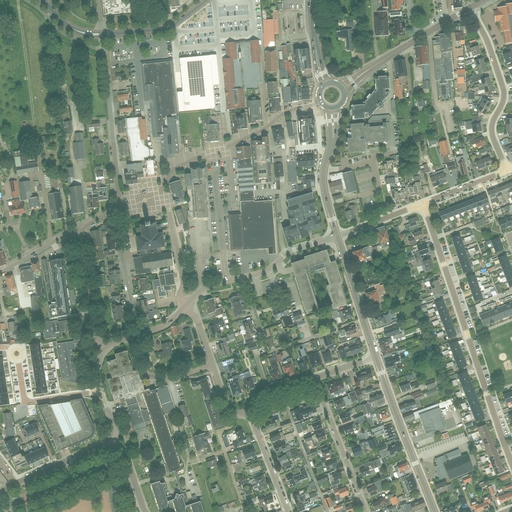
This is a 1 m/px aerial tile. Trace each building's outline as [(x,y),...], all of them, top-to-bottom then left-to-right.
[(169,0),(171,15),(190,0),(169,0)] [(382,8),(388,8),(388,7),(387,0),(378,0),(379,0),(381,0),(382,7),(382,8)] [(390,0),(392,10),(400,9),(399,4),(402,4),(401,0),(390,0)] [(453,0),(454,8),(462,7),(461,0),(453,0)] [(498,11),(494,11),(495,21),(499,20),(501,31),(504,31),(506,43),(511,42),(511,3),(504,5),(504,7),(498,8),(498,11)] [(383,12),(381,12),(377,12),(377,16),(375,16),(376,36),(382,36),(388,35),(387,15),(387,12),(383,12)] [(276,34),(280,34),(280,19),(265,20),(266,47),(277,47),(276,34)] [(402,33),(401,19),(392,20),(393,35),(398,35),(397,33),(402,33)] [(351,30),(354,30),(353,22),(346,23),(347,30),(347,31),(340,31),(337,31),(337,32),(338,32),(338,38),(344,37),(344,39),(346,39),(347,51),(354,50),(353,45),(356,45),(355,37),(352,37),(352,33),(353,33),(352,32),(351,30)] [(447,84),(446,80),(454,79),(449,32),(445,32),(445,34),(439,35),(439,37),(434,38),(434,41),(432,41),(436,81),(439,81),(439,84),(447,84)] [(228,109),(245,108),(248,108),(249,124),(256,124),(255,121),(262,121),(260,101),(259,88),(259,84),(262,83),(258,41),(226,44),(228,59),(223,60),(228,109)] [(471,52),(472,56),(480,53),(478,46),(471,48),(470,45),(465,46),(467,53),(471,52)] [(506,64),(511,61),(511,45),(506,47),(508,53),(503,54),(506,64)] [(420,47),(418,47),(415,48),(415,49),(416,59),(417,66),(423,65),(423,69),(423,81),(423,89),(430,89),(430,81),(429,81),(428,64),(429,64),(426,46),(420,47)] [(309,49),(301,50),(294,50),(296,71),(304,71),(304,69),(311,69),(309,49)] [(267,50),(268,72),(280,72),(279,50),(267,50)] [(182,92),(177,92),(179,112),(216,109),(213,86),(219,85),(217,65),(212,66),(211,66),(211,63),(211,59),(186,62),(186,58),(179,58),(182,92)] [(474,61),(476,68),(484,65),(482,59),(474,61)] [(153,130),(154,137),(157,137),(157,140),(162,140),(163,155),(165,155),(166,158),(175,157),(174,154),(178,154),(175,121),(178,121),(172,60),(142,63),(145,102),(150,101),(151,106),(152,106),(153,115),(152,115),(152,120),(153,120),(154,130),(153,130)] [(405,60),(394,61),(396,77),(407,75),(405,60)] [(288,79),(289,79),(290,87),(290,90),(290,94),(291,94),(291,102),(298,101),(298,93),(301,93),(301,87),(297,88),(297,86),(293,74),(292,62),(288,62),(288,79)] [(484,65),(476,68),(479,74),(486,71),(484,65)] [(476,74),(470,77),(467,78),(467,79),(466,79),(467,80),(466,81),(471,80),(472,83),(478,81),(476,74)] [(374,91),(364,103),(365,104),(364,106),(363,105),(353,106),(353,109),(351,109),(351,117),(354,117),(354,120),(365,119),(364,113),(367,113),(368,116),(369,117),(378,107),(379,110),(381,110),(382,109),(382,108),(380,107),(382,105),(381,104),(389,94),(387,92),(385,93),(385,90),(390,89),(389,79),(386,79),(386,76),(378,77),(378,79),(375,80),(376,89),(377,90),(375,92),(374,91)] [(478,88),(491,83),(488,77),(481,80),(482,83),(477,84),(478,88)] [(277,82),(268,82),(270,112),(281,111),(280,98),(279,98),(279,93),(278,93),(278,90),(277,90),(277,82)] [(491,83),(478,88),(479,91),(484,89),(485,93),(493,90),(491,83)] [(290,87),(282,88),(284,105),(287,104),(287,103),(291,102),(291,94),(290,94),(290,90),(290,87)] [(481,105),(488,109),(491,103),(484,99),(481,105)] [(488,109),(481,105),(478,103),(473,104),(473,106),(476,106),(479,108),(477,111),(484,115),(488,109)] [(245,114),(236,115),(238,130),(243,129),(243,130),(247,129),(245,114)] [(207,131),(205,131),(205,135),(207,135),(208,142),(213,142),(212,125),(211,125),(210,117),(210,116),(205,117),(207,131)] [(310,125),(313,125),(314,125),(314,124),(314,121),(314,118),(314,117),(312,116),(309,116),(309,117),(303,117),(302,116),(297,117),(298,126),(300,126),(300,133),(299,134),(300,142),(313,141),(312,137),(312,136),(311,137),(311,133),(312,133),(312,128),(310,128),(310,125)] [(141,160),(141,163),(142,163),(144,175),(146,175),(146,177),(156,176),(155,159),(151,159),(150,149),(144,145),(144,140),(147,140),(145,120),(142,120),(142,117),(125,119),(127,137),(128,137),(132,161),(141,160)] [(388,142),(386,120),(365,122),(365,124),(363,124),(363,123),(350,124),(351,138),(347,139),(348,153),(365,151),(365,142),(366,142),(366,144),(380,142),(380,143),(388,142)] [(473,121),(465,122),(466,129),(472,128),(473,132),(481,131),(480,123),(473,125),(473,121)] [(275,142),(276,146),(281,145),(282,149),(285,148),(284,144),(283,139),(284,139),(283,134),(281,128),(272,130),(275,142)] [(29,148),(31,147),(34,146),(32,140),(30,131),(23,132),(23,133),(21,133),(21,136),(23,136),(23,137),(24,137),(25,143),(26,145),(27,144),(29,148)] [(75,134),(76,143),(73,143),(75,160),(85,159),(83,142),(85,142),(84,133),(75,134)] [(485,144),(482,138),(476,140),(475,137),(468,140),(469,145),(475,143),(477,147),(485,144)] [(258,141),(252,142),(255,184),(272,183),(270,164),(273,163),(273,158),(270,158),(268,138),(262,138),(263,142),(258,143),(258,141)] [(98,139),(92,140),(93,145),(95,145),(97,155),(104,154),(103,146),(102,146),(102,143),(99,144),(98,139)] [(443,156),(444,163),(449,162),(448,159),(446,159),(445,155),(450,154),(446,141),(440,142),(443,156)] [(126,142),(119,143),(121,156),(128,155),(126,142)] [(237,161),(237,165),(252,164),(251,146),(236,147),(236,151),(237,151),(237,153),(236,153),(237,159),(238,159),(238,161),(237,161)] [(22,164),(21,157),(20,151),(16,151),(14,151),(13,151),(14,157),(15,157),(16,167),(17,174),(39,171),(37,161),(28,163),(22,164)] [(479,161),(475,162),(474,163),(473,161),(471,154),(468,155),(471,168),(477,166),(478,169),(485,167),(482,159),(482,160),(481,157),(478,159),(479,161)] [(463,156),(456,157),(458,164),(459,164),(460,168),(459,168),(460,172),(461,172),(462,176),(467,174),(466,167),(465,162),(468,161),(466,155),(463,156)] [(298,161),(296,161),(296,165),(296,166),(297,166),(297,172),(298,176),(303,175),(303,173),(313,172),(314,172),(313,166),(314,166),(313,156),(306,157),(301,157),(298,157),(298,161)] [(490,157),(482,159),(485,167),(492,164),(490,157)] [(273,159),(274,165),(275,177),(276,177),(276,182),(284,181),(283,164),(282,164),(282,158),(273,159)] [(385,164),(382,165),(383,170),(393,168),(396,168),(395,160),(385,162),(385,164)] [(289,183),(297,182),(295,162),(290,162),(287,163),(289,183)] [(454,162),(447,164),(449,171),(456,169),(454,162)] [(142,163),(141,163),(141,164),(127,165),(128,171),(125,172),(127,185),(138,183),(137,178),(144,177),(144,175),(142,163)] [(237,165),(238,173),(252,172),(252,164),(237,165)] [(191,174),(185,174),(186,186),(187,186),(190,218),(197,217),(197,218),(208,217),(205,184),(205,185),(205,179),(206,179),(207,179),(206,167),(205,167),(191,168),(191,174)] [(397,175),(396,168),(393,168),(383,170),(384,175),(390,174),(391,176),(397,175)] [(447,182),(443,174),(446,173),(445,169),(436,173),(437,176),(440,184),(447,182)] [(252,172),(238,173),(239,182),(253,181),(252,172)] [(43,173),(45,185),(47,195),(52,220),(64,218),(60,193),(52,194),(49,173),(43,173)] [(402,174),(397,175),(391,176),(391,179),(388,179),(385,180),(386,184),(386,185),(388,184),(396,183),(395,178),(398,177),(403,177),(403,175),(402,174)] [(440,184),(437,176),(434,177),(432,174),(429,175),(434,187),(440,184)] [(307,184),(307,187),(315,187),(315,184),(315,176),(302,177),(298,177),(299,181),(302,180),(303,184),(307,184)] [(353,179),(348,180),(346,176),(339,178),(332,180),(333,185),(331,186),(333,193),(342,191),(345,204),(344,204),(337,206),(339,215),(341,215),(342,219),(347,218),(348,219),(355,217),(357,216),(357,213),(360,212),(358,205),(354,206),(355,209),(351,210),(345,190),(350,189),(350,191),(356,190),(353,179)] [(415,185),(413,185),(415,195),(420,194),(418,188),(421,187),(420,181),(421,180),(420,176),(413,177),(414,182),(415,182),(415,185)] [(17,181),(9,182),(10,189),(12,198),(13,197),(14,200),(12,201),(12,205),(8,206),(9,213),(11,212),(12,215),(16,215),(16,216),(26,214),(24,204),(24,203),(20,204),(19,199),(18,200),(18,197),(20,196),(18,188),(17,181)] [(19,183),(22,200),(22,201),(28,200),(30,210),(40,208),(38,197),(32,198),(29,181),(19,183)] [(41,186),(39,186),(38,181),(33,182),(34,187),(35,187),(35,191),(38,191),(38,192),(42,192),(41,186)] [(180,181),(169,184),(173,194),(174,197),(173,197),(175,204),(186,200),(183,190),(180,181)] [(253,181),(239,182),(240,199),(254,198),(253,181)] [(401,182),(403,188),(398,189),(401,201),(406,200),(405,197),(407,196),(406,191),(405,184),(404,184),(404,181),(401,182)] [(101,182),(97,183),(100,201),(107,200),(106,188),(102,188),(101,182)] [(68,188),(69,188),(72,214),(79,213),(85,212),(81,186),(75,187),(73,188),(72,183),(67,183),(68,188)] [(407,183),(405,184),(406,191),(408,190),(410,196),(415,195),(413,185),(408,186),(407,183)] [(508,193),(505,185),(499,187),(502,195),(503,195),(506,193),(508,199),(511,198),(509,193),(508,193)] [(499,187),(493,190),(496,197),(497,197),(498,197),(499,200),(502,199),(503,201),(504,200),(505,200),(503,195),(502,195),(499,187)] [(401,201),(398,189),(391,190),(393,199),(395,199),(396,202),(401,201)] [(490,189),(487,191),(487,192),(490,200),(492,203),(496,202),(497,204),(499,203),(498,201),(497,197),(496,197),(493,190),(491,191),(490,189)] [(287,243),(309,236),(308,231),(322,227),(314,199),(312,192),(287,200),(289,207),(287,208),(290,215),(288,216),(291,226),(283,228),(287,243)] [(332,197),(334,204),(343,202),(341,194),(332,197)] [(486,195),(480,197),(483,204),(482,205),(484,210),(485,210),(486,209),(484,204),(489,202),(486,195)] [(480,197),(474,199),(477,207),(476,207),(478,212),(479,212),(480,211),(478,206),(482,205),(483,204),(480,197)] [(273,214),(272,201),(254,202),(254,198),(240,199),(241,213),(229,214),(229,217),(273,214)] [(474,199),(468,201),(471,209),(470,209),(472,214),(473,214),(474,214),(472,208),(476,207),(477,207),(474,199)] [(468,201),(462,204),(465,211),(464,211),(466,217),(467,216),(468,216),(469,216),(467,211),(470,209),(471,209),(468,201)] [(462,204),(456,206),(459,213),(458,214),(460,219),(461,219),(463,218),(461,213),(464,211),(465,211),(462,204)] [(456,206),(451,208),(453,216),(454,219),(455,221),(457,220),(455,215),(458,214),(459,213),(456,206)] [(451,208),(445,210),(448,218),(447,218),(450,226),(451,226),(451,225),(452,225),(452,224),(451,224),(451,223),(450,221),(454,219),(453,216),(451,208)] [(182,209),(175,212),(180,224),(182,223),(184,223),(184,225),(183,225),(184,227),(183,228),(185,231),(189,230),(190,230),(189,228),(188,221),(186,222),(182,209)] [(445,210),(439,213),(442,220),(441,221),(443,226),(445,225),(443,220),(447,218),(448,218),(445,210)] [(273,214),(229,217),(230,234),(274,231),(273,214)] [(502,214),(500,215),(502,220),(498,222),(501,229),(507,227),(504,219),(502,214)] [(410,224),(404,226),(406,232),(411,230),(411,227),(419,224),(416,218),(408,221),(410,224)] [(484,224),(482,219),(474,222),(476,228),(484,224)] [(110,220),(104,224),(104,226),(101,226),(102,232),(112,231),(112,229),(113,229),(112,221),(110,220)] [(167,266),(168,270),(171,270),(170,266),(173,265),(171,252),(161,254),(160,248),(165,247),(163,233),(162,233),(161,225),(156,225),(156,222),(150,223),(150,221),(145,222),(146,223),(140,224),(140,228),(136,229),(137,237),(136,237),(139,251),(140,257),(133,258),(136,275),(151,272),(150,269),(167,266)] [(384,227),(374,230),(376,236),(378,235),(381,245),(385,244),(384,243),(389,241),(386,231),(385,231),(384,227)] [(102,246),(100,230),(90,231),(93,247),(98,246),(98,252),(97,252),(98,260),(104,259),(103,251),(103,246),(102,246)] [(274,231),(230,234),(232,251),(267,249),(268,255),(276,254),(274,231)] [(414,237),(408,239),(410,245),(416,243),(415,240),(423,238),(421,231),(413,234),(414,237)] [(455,237),(452,237),(454,244),(461,241),(464,240),(471,238),(470,236),(461,239),(459,235),(455,237)] [(113,236),(106,237),(108,250),(115,249),(113,236)] [(493,246),(500,243),(498,237),(491,240),(485,242),(486,244),(492,242),(493,246)] [(363,250),(353,253),(355,258),(354,260),(355,261),(356,262),(356,263),(357,263),(358,266),(363,264),(362,261),(366,259),(366,258),(372,256),(371,253),(367,240),(361,242),(362,245),(363,244),(365,248),(362,249),(363,250)] [(462,244),(461,241),(454,244),(456,249),(463,247),(462,244)] [(496,251),(503,249),(500,243),(493,246),(488,248),(489,250),(494,248),(496,251)] [(418,252),(413,254),(415,259),(421,258),(420,255),(428,252),(426,245),(417,248),(418,252)] [(463,247),(456,249),(458,255),(475,250),(474,248),(467,250),(465,251),(463,247)] [(458,255),(459,261),(467,259),(466,255),(475,252),(475,250),(458,255)] [(329,260),(326,251),(309,256),(313,271),(317,270),(318,273),(325,271),(329,285),(327,286),(333,308),(346,304),(339,284),(342,283),(335,262),(333,262),(333,260),(331,260),(329,260)] [(499,259),(500,263),(508,260),(505,255),(498,258),(498,257),(492,259),(493,261),(499,259)] [(313,271),(309,256),(305,257),(306,259),(292,264),(295,275),(296,275),(296,276),(295,277),(306,311),(318,308),(318,307),(307,273),(313,271)] [(50,259),(56,302),(48,303),(50,316),(71,313),(64,268),(67,267),(66,263),(63,263),(62,257),(50,259)] [(53,300),(47,259),(42,260),(48,301),(53,300)] [(421,259),(416,260),(418,267),(424,265),(426,271),(433,269),(430,259),(422,262),(421,259)] [(467,259),(459,261),(461,267),(473,263),(472,262),(473,261),(472,260),(469,261),(468,262),(467,259)] [(503,269),(510,266),(508,260),(500,263),(495,265),(496,267),(501,265),(503,269)] [(39,261),(31,263),(33,272),(33,273),(34,280),(37,297),(45,296),(43,281),(42,277),(41,271),(39,261)] [(120,276),(119,270),(112,271),(112,267),(115,266),(114,263),(108,263),(108,267),(109,267),(109,271),(110,277),(120,276)] [(473,263),(461,267),(463,273),(471,271),(470,267),(473,266),(473,265),(473,263)] [(21,268),(19,270),(21,279),(21,282),(22,282),(22,283),(24,282),(25,284),(28,283),(28,282),(34,280),(31,266),(21,268)] [(505,275),(511,271),(510,266),(503,269),(497,271),(498,273),(503,271),(505,275)] [(171,285),(176,285),(174,273),(171,273),(171,270),(168,270),(168,271),(163,271),(164,275),(159,275),(160,286),(157,287),(159,297),(167,296),(166,291),(172,290),(171,285)] [(511,271),(505,275),(499,277),(500,279),(501,279),(503,282),(511,278),(511,271)] [(13,275),(5,277),(8,287),(3,288),(5,297),(10,295),(9,292),(16,290),(13,275)] [(104,275),(96,276),(98,288),(106,287),(104,275)] [(474,275),(467,277),(469,284),(476,281),(476,278),(474,275)] [(110,280),(110,284),(121,283),(120,276),(110,277),(107,278),(107,281),(110,280)] [(511,278),(503,282),(502,283),(503,285),(508,283),(510,287),(511,286),(511,278)] [(142,279),(139,279),(140,285),(140,291),(146,291),(146,292),(146,294),(153,293),(152,290),(153,290),(152,289),(150,289),(150,284),(147,284),(147,279),(144,279),(142,279)] [(425,288),(426,291),(439,286),(437,280),(430,283),(431,286),(428,287),(425,288)] [(469,284),(470,289),(478,287),(477,283),(476,281),(469,284)] [(376,291),(366,294),(368,300),(367,300),(368,303),(369,303),(369,304),(370,304),(371,307),(375,306),(374,303),(380,301),(378,297),(383,296),(379,284),(374,285),(376,291)] [(442,292),(439,286),(426,291),(427,294),(430,293),(430,294),(433,293),(434,295),(442,292)] [(470,289),(472,295),(480,293),(478,287),(470,289)] [(240,316),(241,317),(246,315),(244,310),(247,309),(242,292),(236,294),(236,295),(235,294),(232,295),(232,297),(230,298),(233,309),(235,317),(240,316)] [(480,293),(472,295),(474,301),(482,299),(481,295),(480,293)] [(137,301),(138,308),(148,306),(147,301),(150,300),(150,298),(153,297),(153,294),(149,295),(149,294),(144,295),(145,300),(137,301)] [(423,303),(430,301),(435,299),(434,296),(430,298),(430,297),(422,300),(423,301),(419,303),(419,304),(423,303)] [(226,312),(223,312),(221,308),(217,309),(213,298),(205,301),(207,309),(207,310),(208,314),(214,312),(216,316),(222,314),(223,317),(223,319),(227,317),(227,316),(226,312)] [(435,303),(436,307),(435,308),(435,307),(427,311),(428,313),(445,306),(443,300),(435,303)] [(123,305),(118,306),(118,304),(112,305),(113,310),(115,320),(122,319),(121,315),(125,314),(123,305)] [(502,319),(508,316),(504,305),(498,308),(502,319)] [(149,312),(148,306),(138,308),(139,309),(140,309),(141,315),(143,314),(147,313),(149,319),(154,318),(153,314),(153,311),(149,312)] [(445,306),(428,313),(428,314),(438,311),(439,315),(447,312),(445,306)] [(286,307),(283,308),(282,308),(282,309),(273,312),(276,319),(280,317),(280,316),(284,315),(283,311),(288,310),(286,307)] [(496,321),(502,319),(498,308),(492,310),(496,321)] [(349,317),(352,316),(350,309),(346,311),(345,310),(342,311),(338,312),(342,322),(345,321),(345,319),(348,318),(349,317)] [(284,315),(285,318),(283,319),(285,326),(292,324),(288,310),(283,311),(284,315)] [(492,310),(486,313),(490,323),(496,321),(492,310)] [(293,314),(295,320),(303,318),(301,312),(293,314)] [(447,312),(439,315),(442,321),(449,318),(447,312)] [(484,326),(490,323),(486,313),(479,315),(484,326)] [(375,320),(375,321),(376,322),(376,323),(377,327),(378,327),(388,323),(391,323),(388,315),(386,316),(383,316),(375,319),(375,320)] [(210,327),(213,336),(220,333),(219,328),(224,326),(222,318),(216,321),(217,324),(210,327)] [(452,323),(449,318),(442,321),(444,326),(452,323)] [(252,321),(251,321),(251,320),(246,322),(245,319),(239,321),(240,326),(243,325),(245,329),(253,327),(253,324),(253,323),(252,321)] [(45,339),(56,337),(55,332),(73,330),(72,320),(58,322),(58,320),(45,322),(46,328),(43,328),(45,339)] [(16,334),(15,322),(8,323),(9,331),(12,331),(13,334),(16,334)] [(454,329),(452,323),(444,326),(445,330),(444,331),(445,333),(454,329)] [(344,329),(338,331),(339,335),(351,331),(351,330),(356,329),(355,326),(354,326),(354,324),(349,326),(350,327),(344,329)] [(393,328),(384,331),(386,337),(395,334),(399,332),(397,326),(393,328)] [(242,331),(243,335),(246,344),(254,341),(253,338),(251,339),(250,334),(256,332),(255,329),(254,329),(253,327),(245,329),(242,331)] [(193,341),(190,329),(184,330),(186,340),(181,341),(184,351),(192,349),(190,341),(193,341)] [(356,329),(351,330),(351,331),(339,335),(340,338),(347,336),(349,335),(349,336),(352,335),(352,334),(357,333),(357,332),(357,331),(356,329)] [(438,337),(447,334),(448,338),(456,335),(454,329),(445,333),(443,333),(437,336),(434,337),(434,339),(436,338),(438,337)] [(329,335),(323,337),(326,346),(327,346),(328,349),(333,348),(332,344),(329,335)] [(227,336),(221,339),(223,343),(217,345),(219,352),(221,357),(230,354),(226,342),(229,341),(227,336)] [(357,346),(355,346),(357,353),(364,350),(360,339),(357,340),(357,338),(349,340),(350,343),(355,341),(355,344),(356,343),(357,346)] [(381,349),(389,347),(388,344),(392,343),(391,339),(379,343),(381,349)] [(78,375),(79,375),(76,355),(74,355),(73,344),(74,344),(73,341),(57,344),(57,341),(52,342),(53,348),(57,347),(59,362),(59,363),(58,358),(55,358),(56,368),(59,367),(59,363),(62,377),(60,377),(60,381),(77,383),(79,383),(80,382),(81,381),(81,379),(81,378),(79,377),(78,376),(78,375)] [(173,354),(170,342),(162,344),(164,352),(158,353),(160,358),(173,354)] [(449,345),(452,351),(459,348),(457,342),(449,345)] [(255,343),(248,345),(249,351),(257,349),(255,343)] [(154,351),(153,348),(155,347),(154,344),(147,346),(148,349),(147,349),(147,353),(154,351)] [(351,355),(357,353),(355,346),(350,348),(350,345),(347,346),(338,349),(341,358),(347,356),(351,355)] [(390,349),(389,347),(381,349),(383,356),(395,352),(394,348),(390,349)] [(462,354),(459,348),(452,351),(454,356),(462,354)] [(331,362),(332,361),(331,357),(330,352),(326,353),(325,349),(320,350),(323,358),(325,363),(328,362),(329,363),(331,362)] [(124,397),(145,390),(138,370),(133,371),(127,350),(115,354),(116,359),(107,362),(112,378),(108,379),(115,400),(124,397)] [(320,365),(321,364),(317,353),(315,354),(312,355),(311,354),(311,353),(306,354),(309,362),(310,361),(313,367),(316,366),(316,367),(320,365)] [(464,359),(462,354),(454,356),(456,362),(464,359)] [(272,375),(274,380),(274,381),(276,381),(277,380),(277,378),(281,377),(279,371),(280,371),(278,368),(276,362),(278,361),(277,356),(276,356),(269,359),(273,370),(269,371),(271,376),(272,375)] [(398,356),(385,361),(387,367),(386,367),(389,377),(397,374),(393,363),(400,361),(398,356)] [(282,362),(284,366),(283,366),(284,370),(286,369),(288,374),(289,374),(290,376),(295,374),(292,366),(294,365),(291,357),(287,359),(287,360),(282,362)] [(298,364),(301,372),(302,372),(304,371),(304,370),(307,369),(306,365),(307,365),(304,357),(301,358),(303,362),(298,364)] [(228,366),(230,372),(237,370),(233,359),(227,361),(229,365),(228,366)] [(466,365),(464,359),(456,362),(453,363),(447,366),(447,368),(454,365),(457,364),(459,368),(466,365)] [(363,372),(366,380),(369,379),(369,378),(372,377),(370,370),(363,372)] [(255,377),(252,378),(251,378),(249,371),(242,374),(244,381),(243,381),(244,385),(245,384),(247,390),(251,389),(252,390),(254,389),(255,387),(254,383),(256,382),(257,381),(256,378),(255,377)] [(365,381),(366,380),(363,372),(356,374),(357,378),(354,379),(356,386),(360,385),(359,382),(364,380),(365,381)] [(467,372),(458,375),(460,381),(469,378),(467,372)] [(238,394),(242,393),(239,386),(240,385),(239,382),(241,382),(239,375),(233,377),(234,382),(229,384),(230,389),(231,389),(233,396),(234,395),(235,396),(238,395),(238,394)] [(471,384),(469,378),(460,381),(462,387),(471,384)] [(213,396),(207,379),(203,380),(197,382),(191,382),(193,387),(201,385),(206,401),(212,399),(211,397),(213,396)] [(434,380),(424,384),(426,389),(428,388),(428,390),(433,388),(436,387),(435,385),(436,385),(434,380)] [(334,391),(335,395),(341,392),(339,388),(343,386),(341,381),(335,384),(334,383),(331,384),(331,383),(328,384),(329,385),(328,385),(329,389),(328,389),(330,393),(334,391)] [(409,382),(399,386),(402,393),(414,388),(418,387),(417,383),(413,384),(410,386),(409,382)] [(473,389),(471,384),(462,387),(465,393),(473,389)] [(128,409),(123,410),(126,418),(129,417),(132,427),(134,431),(144,428),(149,426),(149,423),(152,422),(153,425),(166,463),(164,463),(165,464),(167,470),(173,468),(173,471),(174,471),(174,473),(176,472),(183,470),(181,462),(180,463),(172,440),(170,434),(167,424),(166,423),(164,415),(176,411),(169,388),(165,386),(150,391),(149,388),(145,390),(124,397),(128,409)] [(365,389),(361,391),(360,389),(355,390),(357,396),(362,394),(367,392),(373,390),(372,386),(365,389)] [(476,395),(473,389),(465,393),(467,399),(476,395)] [(355,392),(349,394),(352,402),(358,400),(355,392)] [(361,406),(364,415),(375,411),(374,407),(375,410),(378,409),(377,406),(385,403),(381,393),(369,397),(371,402),(361,406)] [(478,401),(476,395),(467,399),(469,404),(478,401)] [(335,406),(336,408),(337,409),(341,407),(342,408),(344,407),(345,406),(351,403),(349,399),(348,400),(347,396),(339,399),(340,400),(334,402),(335,405),(335,406)] [(51,434),(59,451),(90,437),(91,437),(92,437),(92,436),(93,435),(94,434),(94,433),(94,432),(94,431),(94,430),(94,429),(94,428),(94,427),(81,400),(70,401),(70,402),(66,402),(65,399),(53,401),(54,404),(51,405),(50,404),(39,406),(44,417),(44,420),(45,420),(47,424),(47,427),(48,427),(50,431),(50,434),(51,434)] [(214,400),(205,403),(214,429),(223,426),(214,400)] [(453,400),(440,404),(442,409),(455,405),(453,400)] [(414,401),(411,403),(399,407),(402,413),(413,409),(413,410),(417,409),(414,401)] [(480,407),(478,401),(469,404),(471,410),(480,407)] [(34,404),(27,406),(28,416),(36,415),(34,404)] [(189,415),(185,404),(179,406),(182,418),(189,415)] [(297,421),(304,419),(303,416),(316,411),(313,404),(303,408),(303,406),(302,405),(300,406),(300,407),(300,408),(293,410),(290,412),(294,422),(297,421)] [(413,413),(403,417),(405,423),(416,420),(415,418),(419,416),(426,434),(431,432),(446,427),(438,404),(413,413)] [(482,413),(480,407),(471,410),(473,413),(470,415),(469,414),(465,416),(466,419),(482,413)] [(339,415),(341,419),(340,419),(341,422),(342,421),(342,423),(351,419),(350,415),(354,413),(352,410),(339,415)] [(381,419),(381,420),(389,417),(386,410),(379,413),(376,414),(378,420),(381,419)] [(14,426),(13,427),(11,413),(4,414),(6,428),(7,428),(7,429),(5,429),(6,438),(15,435),(14,426)] [(471,419),(475,418),(476,422),(485,419),(482,413),(466,419),(467,422),(472,420),(471,419)] [(269,421),(265,422),(266,427),(265,427),(266,430),(267,429),(268,430),(276,426),(277,426),(276,425),(277,424),(276,422),(279,421),(278,419),(278,417),(273,419),(273,418),(269,420),(269,421)] [(358,422),(354,424),(354,423),(351,424),(343,427),(346,434),(350,433),(351,433),(352,433),(353,431),(354,431),(353,428),(356,427),(367,423),(364,417),(357,420),(358,422)] [(280,424),(282,428),(291,425),(289,420),(280,424)] [(314,430),(322,427),(320,421),(312,424),(312,425),(308,427),(310,431),(314,430)] [(34,423),(30,426),(34,434),(38,432),(39,432),(36,426),(38,424),(37,422),(34,423)] [(477,428),(480,434),(488,431),(486,425),(477,428)] [(24,434),(27,433),(29,437),(34,434),(30,426),(25,428),(25,427),(22,429),(24,434)] [(388,439),(395,436),(391,426),(384,429),(388,439)] [(239,430),(239,431),(235,432),(238,438),(237,438),(238,441),(233,443),(235,448),(240,447),(240,446),(244,444),(242,440),(246,439),(242,430),(241,429),(239,430)] [(482,440),(490,436),(488,431),(480,434),(482,440)] [(270,436),(272,442),(280,439),(281,440),(286,439),(293,436),(291,433),(284,435),(282,432),(278,434),(278,432),(274,433),(274,434),(270,436)] [(316,435),(312,436),(311,434),(303,437),(305,443),(313,440),(314,442),(312,442),(314,447),(320,445),(319,441),(326,438),(326,437),(326,435),(325,435),(324,432),(319,434),(318,433),(315,434),(316,435)] [(199,435),(204,450),(206,449),(208,453),(211,452),(207,439),(210,438),(209,433),(205,434),(205,433),(199,435)] [(197,452),(204,450),(199,435),(193,437),(197,452)] [(490,436),(482,440),(484,446),(493,442),(490,436)] [(14,439),(13,438),(5,442),(7,447),(9,452),(11,457),(16,468),(20,467),(21,468),(28,465),(33,463),(38,460),(43,458),(48,456),(44,447),(39,449),(39,448),(34,451),(34,452),(29,454),(25,456),(24,455),(24,456),(22,456),(21,453),(20,453),(18,448),(16,443),(13,439),(14,439)] [(374,439),(368,441),(371,448),(377,446),(374,439)] [(284,441),(274,445),(275,449),(274,449),(275,452),(276,452),(276,453),(282,450),(283,452),(290,449),(289,446),(289,445),(286,446),(284,441)] [(495,448),(493,442),(484,446),(486,451),(495,448)] [(390,451),(388,452),(390,457),(395,455),(394,454),(401,451),(398,444),(388,447),(390,451)] [(352,450),(354,456),(362,453),(362,451),(365,449),(364,446),(364,445),(352,450)] [(384,445),(377,447),(379,453),(383,451),(387,450),(385,445),(384,445)] [(323,456),(324,459),(325,459),(330,457),(331,456),(330,454),(332,453),(330,446),(324,449),(324,448),(320,449),(321,450),(318,451),(319,453),(322,452),(323,456)] [(235,469),(242,466),(246,465),(244,459),(246,459),(256,455),(252,447),(248,449),(247,448),(238,452),(242,461),(233,465),(235,469)] [(497,454),(495,448),(486,451),(489,457),(497,454)] [(281,465),(283,464),(289,461),(287,458),(292,457),(292,458),(298,456),(298,458),(300,457),(301,458),(304,457),(301,450),(297,452),(295,449),(286,452),(287,455),(286,455),(282,456),(283,457),(279,459),(281,465)] [(308,458),(318,454),(316,449),(306,453),(308,458)] [(461,457),(458,450),(447,454),(444,456),(444,455),(434,459),(437,466),(436,467),(438,472),(439,472),(440,475),(438,476),(440,480),(448,476),(450,480),(450,479),(471,471),(472,471),(468,463),(470,462),(467,455),(461,457)] [(499,460),(497,454),(489,457),(491,463),(499,460)] [(214,457),(206,460),(209,468),(217,465),(214,457)] [(335,467),(335,466),(337,465),(337,464),(338,464),(336,461),(335,460),(325,464),(327,470),(335,467)] [(366,467),(364,467),(363,468),(363,469),(360,470),(362,476),(370,473),(369,470),(376,468),(378,467),(375,460),(369,462),(371,465),(366,467)] [(499,460),(491,463),(493,469),(502,466),(499,460)] [(289,461),(283,464),(285,469),(291,467),(289,461)] [(397,465),(397,467),(394,468),(398,478),(405,475),(403,470),(409,468),(408,467),(409,466),(408,465),(407,464),(406,461),(397,465)] [(261,469),(259,463),(254,464),(250,465),(251,466),(247,467),(248,470),(252,469),(253,472),(254,471),(254,473),(258,472),(258,470),(261,469)] [(308,477),(305,468),(308,467),(307,465),(304,466),(304,467),(299,469),(301,474),(294,477),(294,476),(293,476),(292,476),(286,478),(290,488),(296,485),(295,483),(308,477)] [(491,472),(494,471),(496,475),(504,472),(502,466),(493,469),(490,470),(485,472),(486,474),(491,473),(491,472)] [(186,503),(188,499),(192,497),(190,491),(186,492),(186,490),(183,491),(184,493),(183,493),(176,472),(174,473),(181,494),(179,495),(177,494),(176,496),(175,498),(171,496),(166,497),(168,502),(172,500),(174,505),(175,505),(175,507),(174,507),(175,508),(176,511),(177,511),(183,511),(186,511),(182,498),(183,498),(185,503),(186,503)] [(342,478),(340,472),(336,474),(336,473),(332,475),(329,477),(332,486),(338,484),(339,483),(339,482),(340,481),(339,480),(339,479),(342,478)] [(318,483),(328,479),(326,474),(316,478),(318,483)] [(464,484),(471,481),(469,474),(458,479),(460,485),(464,483),(464,484)] [(409,475),(401,478),(402,482),(407,480),(410,487),(406,488),(408,492),(411,491),(411,490),(417,487),(413,477),(410,478),(409,475)] [(253,479),(251,480),(252,483),(256,482),(257,485),(265,482),(266,481),(265,479),(264,479),(263,476),(258,478),(257,476),(252,477),(253,479)] [(372,488),(367,489),(370,496),(378,493),(378,492),(382,491),(379,484),(380,484),(383,483),(382,479),(374,482),(375,485),(372,487),(372,488)] [(159,510),(168,507),(160,481),(151,484),(152,488),(153,488),(154,490),(153,490),(153,491),(154,494),(155,494),(156,496),(155,497),(156,501),(157,500),(158,503),(157,503),(158,507),(159,507),(160,509),(159,509),(159,510)] [(254,489),(258,488),(259,491),(268,488),(265,482),(257,485),(253,486),(254,489)] [(447,490),(448,493),(454,490),(452,484),(447,486),(445,482),(435,486),(438,493),(447,490)] [(341,497),(349,494),(346,487),(338,490),(338,489),(334,490),(335,495),(338,501),(342,499),(341,497)] [(501,503),(507,501),(505,495),(503,491),(496,494),(497,496),(495,497),(496,499),(496,500),(499,499),(501,503)] [(316,492),(308,495),(311,502),(319,499),(316,492)] [(304,501),(304,499),(306,498),(305,494),(299,496),(298,494),(293,496),(295,500),(296,504),(304,501)] [(274,502),(271,496),(264,498),(263,495),(258,497),(260,503),(260,502),(261,503),(264,502),(266,505),(274,502)] [(399,503),(396,496),(390,499),(393,505),(399,503)] [(333,506),(330,497),(324,499),(328,509),(333,506)] [(378,500),(379,501),(373,504),(375,509),(382,507),(381,505),(387,503),(384,497),(378,500)] [(461,506),(467,503),(464,497),(459,499),(461,506)] [(490,507),(488,503),(491,502),(488,497),(482,499),(484,503),(481,504),(483,510),(490,507)] [(409,511),(413,511),(413,510),(425,506),(422,499),(410,504),(411,506),(407,507),(408,508),(406,508),(405,506),(407,505),(405,501),(400,504),(402,511),(409,511)] [(305,502),(304,501),(296,504),(298,507),(299,511),(305,509),(304,507),(309,505),(307,501),(305,502)] [(476,511),(478,511),(483,510),(481,504),(478,506),(476,501),(470,504),(473,510),(475,508),(476,511)] [(202,511),(200,503),(191,506),(192,510),(193,509),(193,511),(192,511),(202,511)]
